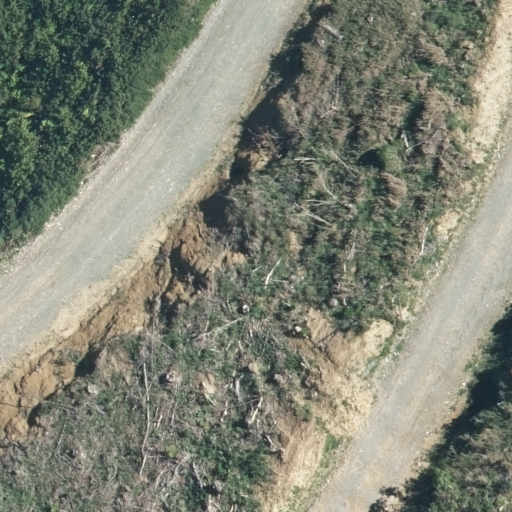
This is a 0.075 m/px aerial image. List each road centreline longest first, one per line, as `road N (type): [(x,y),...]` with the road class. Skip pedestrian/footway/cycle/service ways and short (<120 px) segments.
road 1 (track): [(231,0),(85,267),(0,332)]
road 2 (track): [(335,511),(511,201)]
